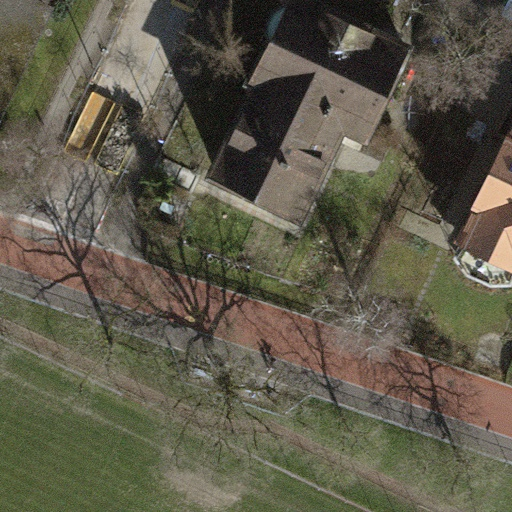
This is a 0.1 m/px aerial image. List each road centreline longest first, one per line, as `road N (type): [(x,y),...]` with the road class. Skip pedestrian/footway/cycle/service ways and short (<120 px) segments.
road 1 (residential): [(33,261),(511,414)]
road 2 (residential): [(33,261),(161,0)]
